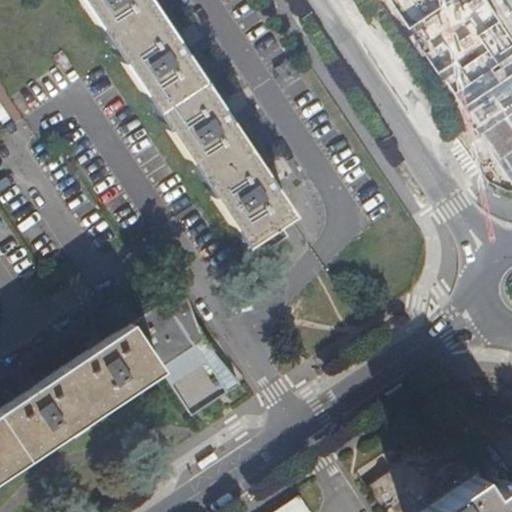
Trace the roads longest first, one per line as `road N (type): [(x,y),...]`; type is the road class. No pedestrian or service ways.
road 1 (residential): [(240,339),(352,219),(205,0)]
road 2 (residential): [(240,339),(170,237),(0,342)]
road 3 (residential): [(491,256),(314,0)]
road 4 (residential): [(481,311),(297,423)]
road 5 (residential): [(297,423),(163,511)]
